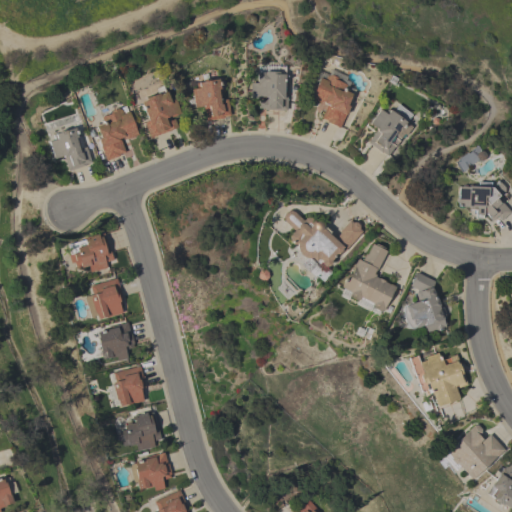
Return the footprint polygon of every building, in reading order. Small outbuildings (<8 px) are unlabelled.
[(250,83),(255,83),(255,72),(257,72),(257,66),(265,66),(265,65),(284,66),(284,73),(288,77),(288,79),(283,79),(282,94),(286,94),(285,110),(264,110),(264,108),(258,108),(258,100),(266,100),(266,97),(259,97),(259,98),(249,97),(250,83)] [(313,80),(317,71),(327,75),(330,70),(345,77),(344,80),(349,82),(347,86),(353,89),(346,105),(348,106),(339,128),(325,122),(326,120),(320,118),(326,105),(322,103),(323,101),(321,101),(321,102),(320,101),(319,103),(310,99),(310,97),(317,82),(313,80)] [(190,89),(198,88),(197,82),(217,79),(219,88),(216,89),(218,100),(226,99),(229,115),(223,116),(223,118),(205,121),(202,106),(193,108),(190,89)] [(147,120),(140,102),(146,100),(145,98),(157,93),(158,94),(165,91),(169,101),(174,99),(180,113),(171,117),(170,116),(164,118),(166,122),(173,119),(176,127),(149,138),(143,122),(147,120)] [(128,111),(137,134),(125,139),(124,135),(123,135),(124,136),(119,138),(124,152),(118,154),(118,155),(105,161),(96,139),(99,137),(94,126),(102,123),(98,111),(106,108),(105,105),(116,101),(120,102),(121,106),(124,106),(126,112),(128,111)] [(411,127),(405,135),(403,133),(396,142),(397,143),(387,155),(382,151),(381,153),(366,142),(375,129),(368,124),(379,109),(384,113),(387,108),(405,122),(405,123),(411,127)] [(55,139),(54,134),(59,132),(58,131),(63,129),(63,130),(74,127),(76,136),(80,135),(83,147),(85,146),(90,162),(83,164),(84,165),(67,171),(62,156),(53,159),(47,141),(55,139)] [(509,211),(500,220),(496,216),(491,220),(483,212),(481,212),(481,216),(481,218),(473,218),(473,210),(467,210),(467,207),(466,207),(456,207),(456,203),(455,203),(455,198),(457,198),(457,186),(460,186),(460,185),(465,185),(465,186),(467,186),(467,185),(476,185),(476,182),(489,182),(489,187),(496,180),(504,188),(503,192),(498,197),(497,196),(496,197),(496,199),(496,200),(498,202),(499,201),(509,211)] [(330,272),(321,281),(316,276),(315,277),(308,270),(305,270),(299,265),(305,258),(302,257),(298,254),(295,251),(294,246),(295,243),(292,244),(288,241),(287,235),(292,230),(282,222),(281,219),(281,216),(282,212),(285,210),(289,210),(292,212),(301,220),(303,217),(309,217),(312,221),(312,223),(314,221),(317,221),(319,222),(320,224),(321,225),(321,228),(322,227),(324,228),(325,229),(326,230),(326,233),(333,239),(339,232),(338,231),(348,220),(351,222),(353,222),(356,222),(358,224),(358,226),(358,228),(361,231),(342,252),(341,250),(337,254),(335,254),(329,261),(329,263),(328,265),(326,266),(324,266),(323,266),(330,272)] [(89,272),(87,266),(80,268),(80,267),(75,268),(73,262),(70,263),(68,255),(69,255),(66,244),(84,239),(84,240),(88,239),(87,236),(97,234),(103,233),(106,243),(108,249),(109,249),(112,260),(104,262),(106,267),(89,272)] [(377,315),(354,303),(355,300),(349,297),(350,295),(348,295),(346,299),(338,295),(341,288),(340,287),(347,273),(349,274),(353,266),(352,265),(355,259),(360,261),(364,253),(365,254),(370,244),(373,245),(374,243),(383,248),(382,250),(385,251),(375,270),(374,270),(373,273),(375,274),(374,276),(384,281),(389,284),(389,283),(394,286),(389,296),(389,295),(380,312),(379,311),(377,315)] [(434,281),(430,288),(431,289),(432,289),(435,300),(437,299),(439,306),(442,306),(445,317),(443,318),(445,324),(444,325),(445,328),(435,331),(434,329),(426,332),(425,331),(424,330),(423,328),(422,325),(420,325),(418,325),(410,328),(405,322),(403,318),(402,313),(402,308),(403,306),(417,302),(414,293),(419,291),(408,286),(415,272),(434,281)] [(88,317),(83,297),(92,294),(89,286),(115,278),(122,299),(118,300),(119,303),(118,304),(121,313),(96,320),(95,315),(88,317)] [(95,350),(91,335),(97,334),(96,332),(106,329),(106,327),(126,322),(129,334),(130,334),(132,343),(131,343),(132,347),(124,349),(126,358),(116,361),(115,356),(101,360),(99,351),(99,349),(95,350)] [(408,358),(416,355),(419,362),(425,360),(424,357),(437,352),(440,360),(449,357),(449,356),(455,354),(466,384),(454,389),(457,399),(435,407),(431,394),(429,395),(427,390),(420,392),(408,358)] [(109,382),(107,374),(112,372),(138,366),(144,387),(139,388),(142,401),(126,405),(126,404),(118,406),(117,404),(112,406),(111,399),(108,400),(105,386),(113,384),(112,381),(109,382)] [(134,444),(122,447),(120,441),(117,442),(115,433),(120,432),(120,431),(125,429),(124,425),(133,423),(132,418),(136,417),(135,415),(145,413),(151,412),(155,427),(156,427),(159,439),(152,441),(153,447),(136,451),(134,444)] [(458,466),(454,470),(439,453),(443,449),(444,451),(473,425),(476,425),(480,429),(480,432),(477,435),(481,439),(478,442),(479,443),(489,434),(502,450),(470,479),(458,466)] [(166,464),(167,463),(170,474),(169,474),(169,478),(161,480),(163,488),(153,491),(152,486),(145,488),(145,487),(137,489),(136,482),(132,483),(128,465),(133,464),(133,461),(144,459),(144,457),(163,452),(166,464)] [(511,508),(510,507),(509,509),(501,504),(500,505),(493,501),(493,500),(491,498),(492,497),(485,493),(491,484),(491,485),(502,467),(504,468),(508,461),(511,463),(511,481),(507,489),(511,492),(511,508)] [(7,477),(9,482),(12,481),(15,490),(8,493),(9,493),(11,502),(3,505),(3,506),(0,507),(0,476),(1,476),(2,479),(7,477)] [(187,510),(183,511),(150,511),(148,507),(153,505),(152,502),(178,490),(187,510)] [(291,511),(307,498),(319,511),(291,511)]
